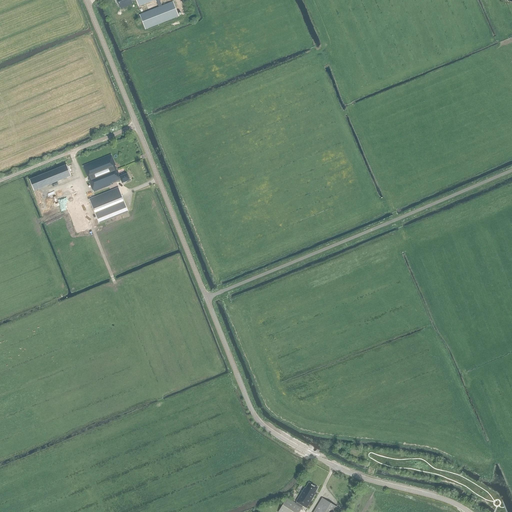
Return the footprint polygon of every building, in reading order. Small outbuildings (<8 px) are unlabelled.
[(159,7),(139,15),(145,30),(179,16),(173,1),(162,6),(160,1),(157,2),(159,7)] [(123,183),(129,181),(127,174),(120,177),(117,169),(116,170),(115,167),(116,166),(111,155),(83,166),(88,178),(89,178),(90,181),(89,182),(93,193),(117,183),(122,181),(123,183)] [(57,169),(62,180),(71,176),(66,165),(57,169)] [(57,169),(38,176),(43,187),(62,180),(57,169)] [(43,187),(38,176),(29,180),(34,191),(43,187)] [(89,200),(99,224),(128,212),(118,188),(89,200)] [(76,218),(81,216),(77,207),(72,209),(76,218)] [(298,504),(288,499),(287,498),(278,511),(299,511),(303,506),(307,508),(315,494),(314,493),(317,488),(309,483),(306,488),(305,487),(296,502),(298,503),(298,504)] [(313,511),(338,511),(340,509),(322,498),(313,511)]
